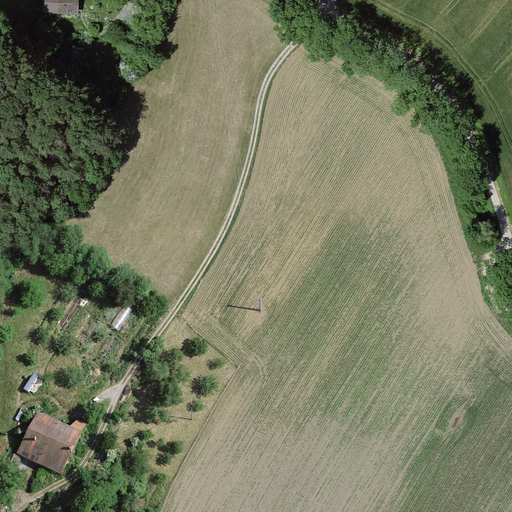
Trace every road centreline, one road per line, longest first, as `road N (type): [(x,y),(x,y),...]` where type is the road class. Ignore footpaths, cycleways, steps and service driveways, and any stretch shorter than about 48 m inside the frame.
road 1 (track): [(334,14),(275,64),(222,235),(128,376),(77,474),(36,497)]
road 2 (track): [(511,246),(475,135),(444,89),(334,14)]
